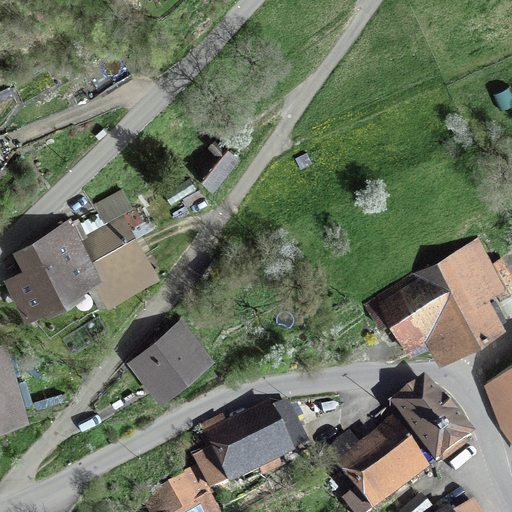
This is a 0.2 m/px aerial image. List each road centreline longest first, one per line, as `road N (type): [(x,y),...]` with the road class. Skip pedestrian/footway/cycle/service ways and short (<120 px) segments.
road 1 (unclassified): [(0,510),(257,388),(424,370),(454,378)]
road 2 (unclassified): [(249,0),(0,253)]
road 3 (unclassified): [(454,378),(511,495)]
